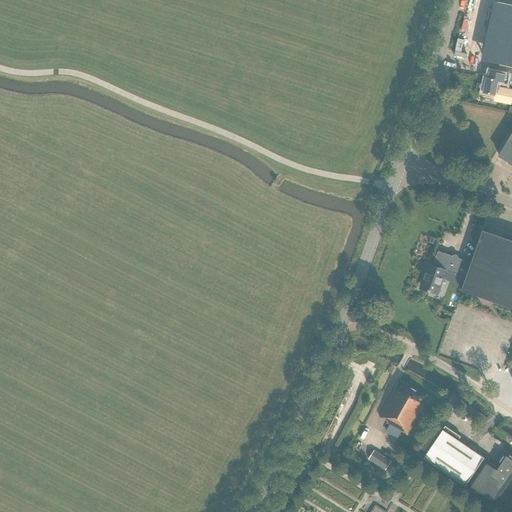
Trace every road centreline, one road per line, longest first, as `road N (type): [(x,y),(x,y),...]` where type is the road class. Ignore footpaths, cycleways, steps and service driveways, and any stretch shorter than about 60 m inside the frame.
road 1 (unclassified): [(393,191),(289,166),(71,74),(0,71)]
road 2 (secondary): [(248,511),(343,320)]
road 3 (unclassified): [(511,411),(410,347),(343,320)]
road 4 (secondary): [(403,161),(457,0)]
road 5 (secondary): [(343,320),(393,191)]
